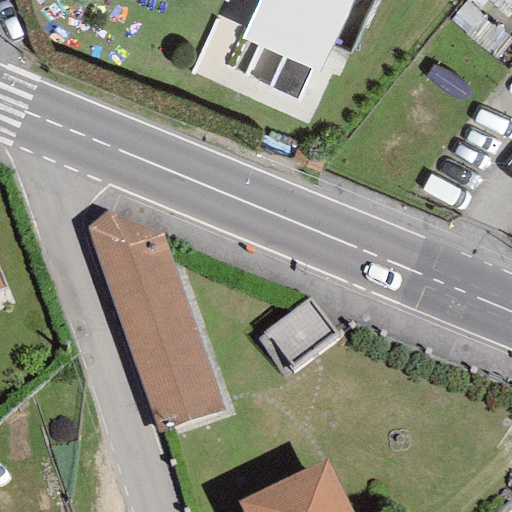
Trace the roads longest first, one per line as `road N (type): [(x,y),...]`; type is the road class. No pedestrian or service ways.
road 1 (primary): [(511,317),(92,139)]
road 2 (residential): [(92,139),(66,230),(160,511)]
